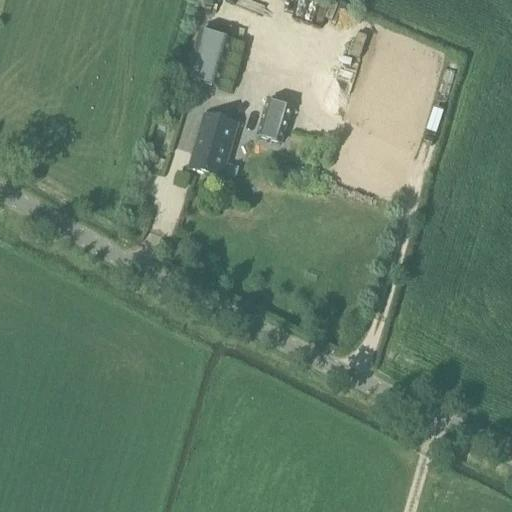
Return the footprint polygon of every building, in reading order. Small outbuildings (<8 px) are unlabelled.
[(201,34),(190,72),(187,80),(218,89),(226,62),(231,43),(201,34)] [(258,139),(259,139),(281,146),(285,133),(291,111),(268,105),(258,139)] [(206,117),(190,172),(223,181),(238,127),(206,117)] [(329,153),(320,150),(318,157),(315,163),(324,167),(329,153)] [(158,160),(153,172),(161,174),(165,162),(158,160)]
